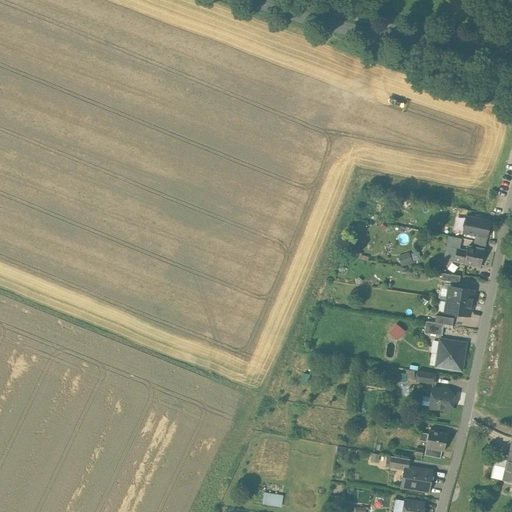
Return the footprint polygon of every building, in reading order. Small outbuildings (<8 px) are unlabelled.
[(493,219),(468,215),(465,231),(490,236),(493,219)] [(445,258),(483,266),(486,248),(448,240),(445,258)] [(413,264),(409,253),(398,256),(402,268),(413,264)] [(457,271),(457,263),(449,263),(449,271),(457,271)] [(459,283),(460,276),(442,273),(441,280),(449,281),(459,283)] [(449,281),(447,295),(475,300),(477,286),(459,283),(449,281)] [(472,314),(475,300),(447,295),(444,309),(472,314)] [(453,318),(436,315),(435,322),(443,324),(452,325),(453,318)] [(443,324),(426,321),(424,333),(441,335),(443,324)] [(397,340),(405,331),(396,324),(388,333),(397,340)] [(462,373),(468,342),(441,337),(435,368),(462,373)] [(414,380),(434,384),(436,373),(416,370),(414,380)] [(430,405),(455,410),(459,389),(434,384),(430,405)] [(452,430),(430,426),(429,434),(427,442),(427,445),(428,446),(445,449),(448,449),(452,430)] [(427,442),(429,434),(421,432),(419,440),(427,442)] [(346,448),(337,446),(336,454),(345,455),(346,448)] [(445,449),(428,446),(427,453),(444,456),(445,449)] [(423,449),(416,447),(414,455),(421,456),(423,449)] [(379,454),(371,453),(370,462),(378,463),(379,454)] [(437,467),(411,462),(412,458),(394,455),(392,463),(407,466),(403,486),(432,491),(437,467)] [(263,491),(262,504),(281,506),(282,493),(263,491)] [(344,496),(333,495),(331,509),(342,510),(344,496)] [(427,511),(429,501),(404,496),(401,511),(427,511)]
